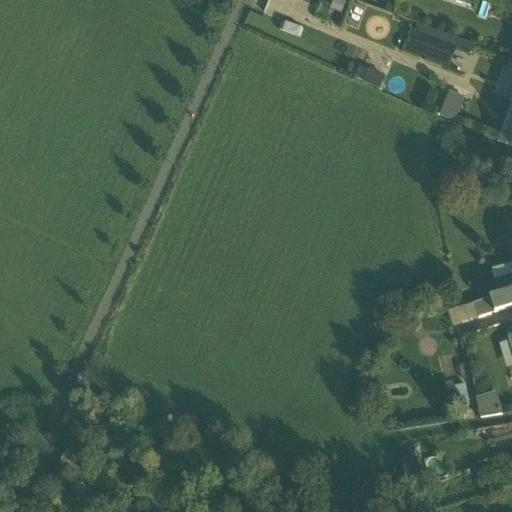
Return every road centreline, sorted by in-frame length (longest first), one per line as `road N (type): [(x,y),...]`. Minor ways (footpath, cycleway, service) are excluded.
road 1 (track): [(14,511),(241,0)]
road 2 (track): [(388,437),(511,417)]
